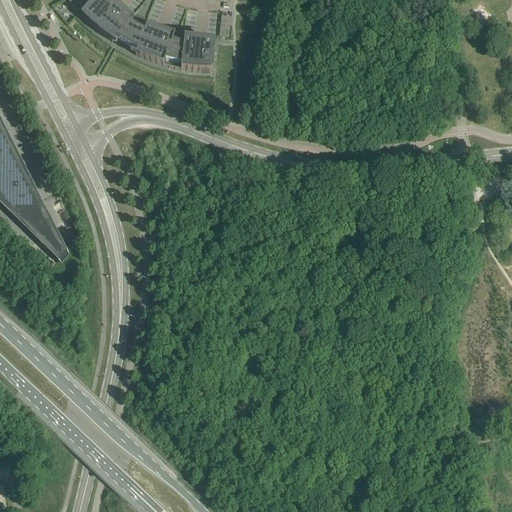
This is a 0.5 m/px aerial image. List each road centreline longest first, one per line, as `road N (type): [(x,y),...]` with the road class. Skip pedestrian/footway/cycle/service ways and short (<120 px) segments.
road 1 (tertiary): [(79,511),(121,299),(106,207),(82,155)]
road 2 (tertiary): [(173,122),(312,166),(463,158)]
road 3 (primary): [(203,511),(0,323)]
road 4 (primary): [(0,363),(156,511)]
road 5 (residential): [(463,158),(447,0)]
road 6 (tertiary): [(68,128),(4,0)]
